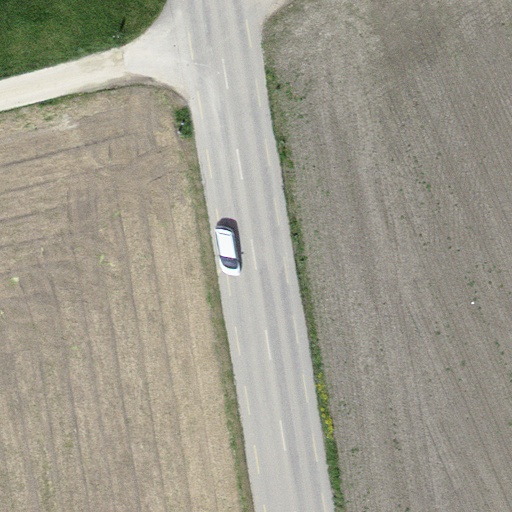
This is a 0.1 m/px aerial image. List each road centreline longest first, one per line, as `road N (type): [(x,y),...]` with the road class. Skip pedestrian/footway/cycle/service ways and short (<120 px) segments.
road 1 (tertiary): [(206,0),(289,511)]
road 2 (track): [(209,17),(77,74),(0,94)]
